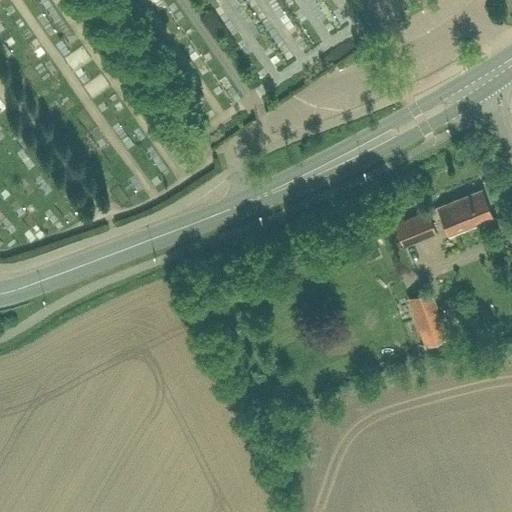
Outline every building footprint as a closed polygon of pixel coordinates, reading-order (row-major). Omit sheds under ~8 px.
[(75,69),(94,60),(88,47),(69,56),(75,69)] [(94,96),(113,85),(106,74),(88,85),(94,96)] [(480,187),(437,203),(447,231),(455,228),(455,229),(491,215),(480,187)] [(402,244),(435,232),(425,208),(393,222),(402,244)] [(426,343),(441,337),(424,291),(409,296),(426,343)]
